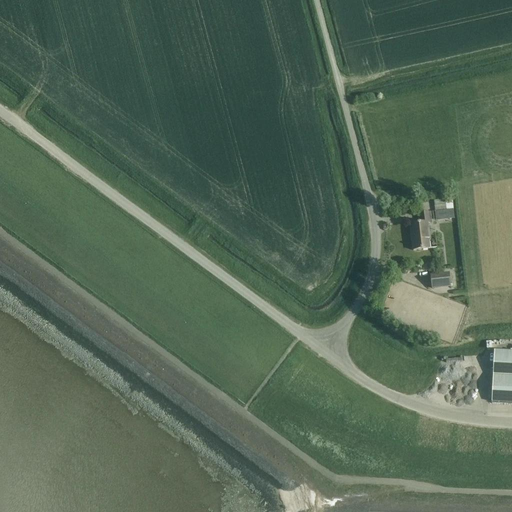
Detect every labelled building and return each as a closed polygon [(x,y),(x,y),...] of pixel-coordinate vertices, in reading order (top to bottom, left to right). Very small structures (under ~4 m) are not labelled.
[(445,194),(446,206),(455,205),(454,194),(445,194)] [(442,196),(434,197),(436,207),(444,206),(442,196)] [(420,224),(410,225),(413,251),(430,249),(429,242),(430,242),(428,224),(432,223),(430,213),(418,214),(420,224)] [(431,276),(432,288),(450,286),(449,274),(431,276)] [(511,352),(494,351),(494,357),(492,403),(511,403),(511,352)]
